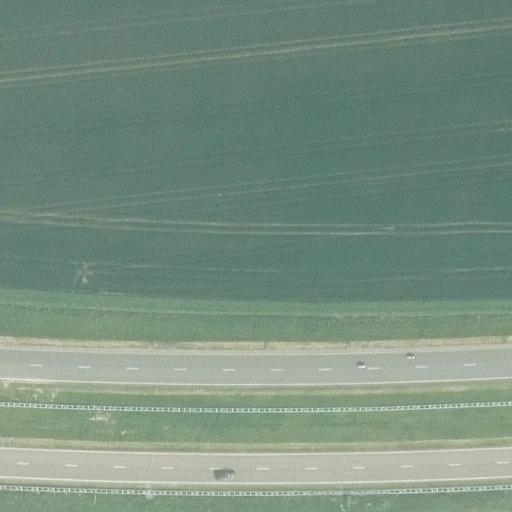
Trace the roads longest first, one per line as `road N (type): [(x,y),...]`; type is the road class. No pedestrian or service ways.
road 1 (trunk): [(0,464),(114,471),(511,463)]
road 2 (trunk): [(511,365),(217,372),(0,364)]
